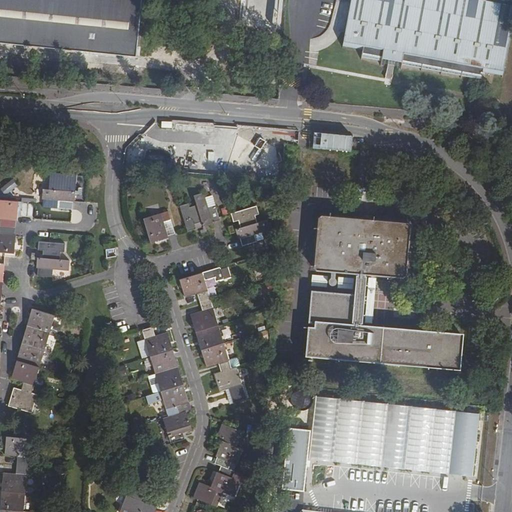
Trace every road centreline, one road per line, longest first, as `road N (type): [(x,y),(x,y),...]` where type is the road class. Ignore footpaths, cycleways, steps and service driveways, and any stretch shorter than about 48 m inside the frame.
road 1 (residential): [(116,114),(115,223),(170,290),(203,403),(198,444),(173,511)]
road 2 (unclassified): [(414,141),(363,121),(101,95),(46,108)]
road 3 (unclassified): [(116,114),(414,141)]
road 4 (unclassified): [(414,141),(468,171),(511,237)]
